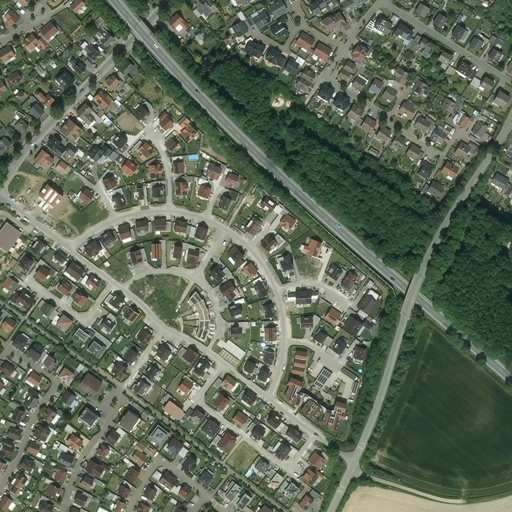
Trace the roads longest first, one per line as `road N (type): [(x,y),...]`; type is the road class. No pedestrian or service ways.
road 1 (primary): [(113,0),(292,187),(511,379)]
road 2 (unclassified): [(468,187),(419,274),(354,460)]
road 3 (tertiary): [(168,0),(20,156)]
road 4 (residential): [(343,49),(323,76),(442,156),(456,132),(464,136)]
road 5 (residential): [(223,364),(196,399),(244,436),(288,469),(314,434)]
road 6 (residential): [(0,488),(57,382),(8,348)]
road 7 (residential): [(511,83),(381,0)]
road 8 (residential): [(128,511),(160,459),(206,497)]
